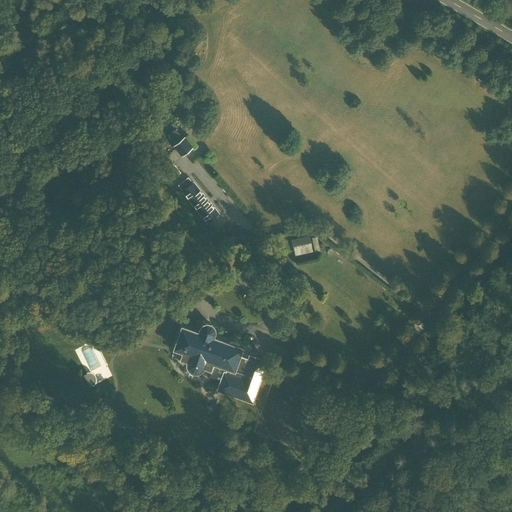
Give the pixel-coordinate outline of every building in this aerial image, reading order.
[(174,145),(182,156),(193,148),(184,137),(174,145)] [(179,185),(183,190),(192,182),(188,178),(179,185)] [(183,190),(208,221),(217,213),(192,182),(183,190)] [(292,238),(293,245),(310,242),(309,235),(292,238)] [(312,252),(310,242),(293,245),(295,255),(312,252)] [(237,346),(238,344),(236,342),(234,341),(233,341),(230,341),(229,343),(211,336),(213,332),(212,332),(212,329),(211,326),(207,324),(204,325),(202,328),(201,328),(200,332),(182,326),(174,347),(183,351),(184,351),(186,350),(185,350),(185,349),(193,352),(190,360),(190,363),(191,366),(193,367),(196,368),(199,366),(201,364),(204,356),(211,359),(211,361),(212,361),(227,367),(229,367),(234,369),(238,358),(239,354),(242,348),(237,346)] [(183,351),(181,357),(190,360),(193,352),(185,349),(185,350),(186,350),(184,351),(183,351)] [(220,387),(253,399),(266,361),(249,355),(248,358),(247,361),(238,358),(234,369),(229,367),(227,373),(225,373),(223,380),(222,380),(220,387)] [(204,356),(201,364),(210,367),(212,361),(211,361),(211,359),(204,356)] [(87,371),(83,373),(89,385),(94,383),(95,381),(95,380),(96,378),(96,376),(95,375),(94,373),(93,372),(91,371),(90,371),(88,371),(87,371)] [(374,388),(376,389),(383,380),(381,378),(378,376),(371,385),(374,388)]
